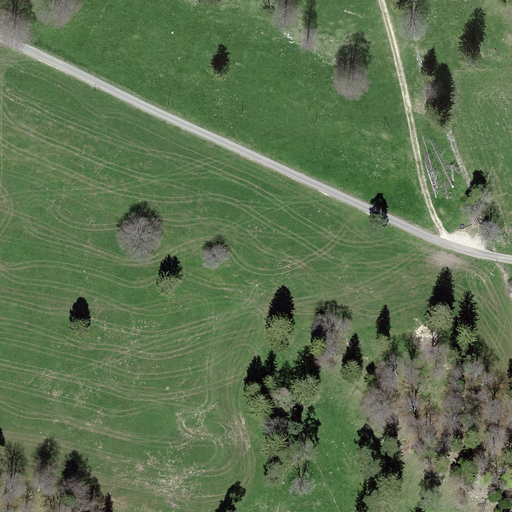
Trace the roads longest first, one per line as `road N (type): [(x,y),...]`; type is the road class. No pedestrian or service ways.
road 1 (unclassified): [(511,259),(412,229),(0,38)]
road 2 (track): [(448,244),(423,180),(382,0)]
